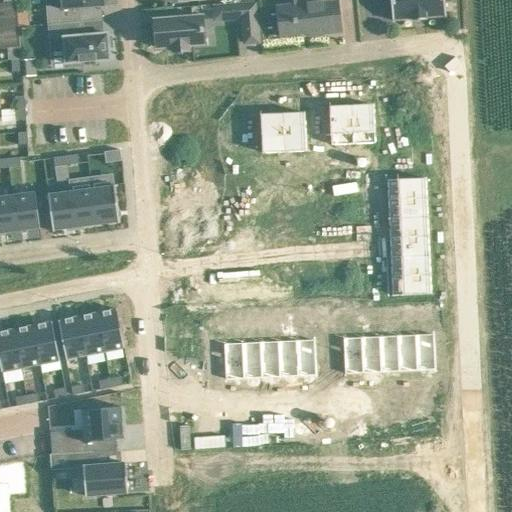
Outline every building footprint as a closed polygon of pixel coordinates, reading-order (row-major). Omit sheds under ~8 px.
[(46,0),(49,24),(80,21),(78,7),(105,5),(104,0),(46,0)] [(276,6),(280,36),(309,33),(309,36),(343,32),(338,0),(320,0),(321,0),(276,6)] [(390,0),(392,20),(445,16),(444,0),(390,0)] [(0,25),(18,24),(17,16),(16,2),(4,3),(0,3),(0,25)] [(242,3),(230,4),(231,20),(242,19),(242,25),(258,24),(257,2),(255,2),(242,3)] [(28,15),(17,16),(18,24),(18,29),(29,28),(28,15)] [(203,15),(155,19),(155,22),(151,22),(153,35),(156,35),(157,47),(173,46),(173,52),(189,50),(189,44),(205,43),(203,15)] [(80,22),(49,24),(51,51),(65,50),(66,68),(83,66),(83,61),(110,59),(109,48),(113,47),(112,38),(107,38),(106,35),(81,37),(81,35),(80,22)] [(18,24),(0,25),(0,48),(8,48),(20,47),(18,29),(18,24)] [(20,47),(8,48),(9,60),(12,60),(21,59),(20,47)] [(21,59),(12,60),(13,71),(22,71),(21,63),(21,59)] [(35,62),(21,63),(22,71),(22,77),(23,77),(29,76),(35,76),(36,75),(35,62)] [(24,96),(15,96),(16,108),(25,108),(24,96)] [(374,103),(352,104),(354,144),(376,143),(376,154),(389,153),(388,141),(388,129),(376,130),(374,103)] [(352,104),(329,105),(331,145),(354,144),(352,104)] [(25,108),(16,108),(17,120),(26,120),(25,108)] [(306,111),(283,113),(285,153),(307,152),(306,111)] [(261,135),(249,136),(251,166),(264,166),(264,154),(285,153),(283,113),(260,114),(261,135)] [(27,132),(18,132),(19,144),(28,144),(27,132)] [(121,149),(105,151),(106,162),(122,160),(121,149)] [(78,154),(66,156),(67,165),(79,163),(78,154)] [(66,156),(54,157),(55,166),(67,165),(66,156)] [(20,157),(8,158),(9,167),(21,166),(20,157)] [(8,158),(0,158),(0,167),(9,167),(8,158)] [(427,177),(387,179),(388,199),(428,197),(427,177)] [(113,186),(92,189),(97,224),(118,221),(118,223),(119,223),(114,184),(113,185),(113,186)] [(363,188),(355,189),(355,201),(364,200),(363,188)] [(92,189),(71,191),(75,227),(97,224),(92,189)] [(49,193),(48,193),(53,231),(54,231),(54,230),(75,227),(71,191),(49,194),(49,193)] [(35,192),(13,195),(17,231),(40,228),(35,192)] [(13,195),(0,196),(0,232),(17,231),(13,195)] [(206,233),(203,233),(204,246),(248,244),(246,196),(216,198),(217,215),(205,216),(206,233)] [(428,197),(388,199),(389,218),(429,216),(428,197)] [(364,200),(355,201),(356,213),(364,212),(364,200)] [(429,216),(389,218),(389,237),(429,236),(429,216)] [(364,220),(356,220),(357,232),(365,232),(364,220)] [(429,236),(389,237),(390,257),(430,255),(429,236)] [(248,244),(204,246),(205,261),(207,261),(208,278),(228,277),(228,292),(264,291),(264,272),(250,273),(248,244)] [(430,255),(390,257),(391,276),(431,274),(430,255)] [(367,265),(358,265),(359,277),(367,277),(367,265)] [(431,274),(391,276),(392,296),(432,294),(431,274)] [(367,277),(359,277),(360,290),(368,289),(367,277)] [(405,303),(396,304),(397,315),(405,314),(405,303)] [(423,303),(414,303),(415,314),(423,313),(423,303)] [(396,304),(388,304),(388,315),(397,315),(396,304)] [(360,305),(352,306),(352,317),(361,316),(360,305)] [(369,305),(360,305),(361,316),(369,316),(369,305)] [(303,308),(295,309),(295,319),(304,319),(303,308)] [(117,309),(97,313),(105,352),(124,348),(117,309)] [(295,309),(286,309),(287,320),(295,319),(295,309)] [(259,310),(250,311),(251,322),(259,321),(259,310)] [(268,310),(259,310),(259,321),(268,321),(268,310)] [(241,311),(232,312),(233,322),(241,322),(241,311)] [(97,313),(78,316),(86,355),(105,352),(97,313)] [(59,319),(58,319),(66,359),(86,355),(78,316),(60,320),(59,319)] [(51,322),(32,325),(40,364),(60,360),(52,321),(51,321),(51,322)] [(32,325),(14,329),(21,368),(40,364),(32,325)] [(14,329),(0,331),(0,359),(2,372),(21,368),(14,329)] [(433,333),(416,334),(417,371),(435,370),(435,371),(436,371),(434,332),(433,332),(433,333)] [(404,334),(398,335),(399,372),(417,371),(416,334),(404,334)] [(380,335),(362,336),(363,373),(381,373),(380,335)] [(398,335),(380,335),(381,373),(399,372),(398,335)] [(344,336),(343,336),(344,376),(346,376),(346,374),(363,373),(362,336),(344,337),(344,336)] [(314,339),(296,339),(298,377),(316,376),(316,377),(317,377),(315,337),(314,337),(314,339)] [(296,339),(278,340),(280,377),(298,377),(296,339)] [(278,340),(260,341),(262,378),(280,377),(278,340)] [(225,341),(223,342),(225,381),(227,381),(226,380),(244,379),(242,342),(225,343),(225,341)] [(260,341),(242,342),(244,379),(262,378),(260,341)] [(121,376),(110,378),(112,387),(123,385),(121,376)] [(110,378),(99,381),(101,389),(112,387),(110,378)] [(83,384),(72,386),(73,395),(84,392),(83,384)] [(65,387),(54,390),(56,398),(67,396),(65,387)] [(38,393),(27,395),(28,404),(39,401),(38,393)] [(27,395),(16,397),(17,406),(28,404),(27,395)] [(94,451),(117,450),(116,439),(124,438),(121,406),(81,409),(83,429),(50,432),(52,453),(70,452),(94,451)] [(94,451),(70,452),(70,453),(71,468),(83,467),(86,496),(128,492),(126,463),(122,463),(95,465),(94,451)] [(0,511),(10,511),(10,497),(30,496),(27,460),(0,465),(0,511)]
